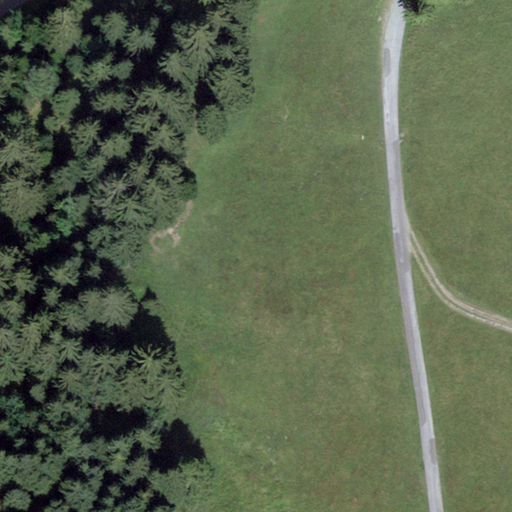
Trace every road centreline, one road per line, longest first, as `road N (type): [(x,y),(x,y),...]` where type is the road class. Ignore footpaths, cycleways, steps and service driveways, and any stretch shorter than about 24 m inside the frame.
road 1 (residential): [(400,0),(387,76),(434,511)]
road 2 (track): [(400,225),(433,289),(459,310),(511,331)]
